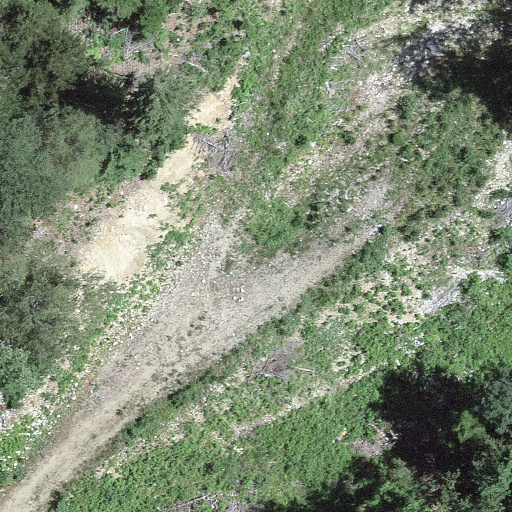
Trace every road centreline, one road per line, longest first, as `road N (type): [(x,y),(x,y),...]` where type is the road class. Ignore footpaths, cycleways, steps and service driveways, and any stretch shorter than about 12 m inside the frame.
road 1 (track): [(10,511),(36,477),(263,294),(443,128)]
road 2 (track): [(169,369),(283,77),(328,0)]
